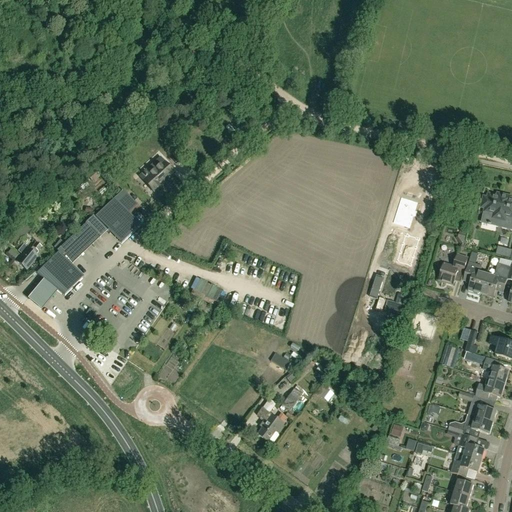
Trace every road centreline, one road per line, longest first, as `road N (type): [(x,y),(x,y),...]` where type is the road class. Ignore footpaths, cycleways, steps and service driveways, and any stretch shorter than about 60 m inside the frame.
road 1 (primary): [(157,511),(112,423),(0,307)]
road 2 (track): [(246,66),(328,118),(472,153)]
road 3 (track): [(291,98),(146,232)]
road 4 (residential): [(303,511),(166,414)]
